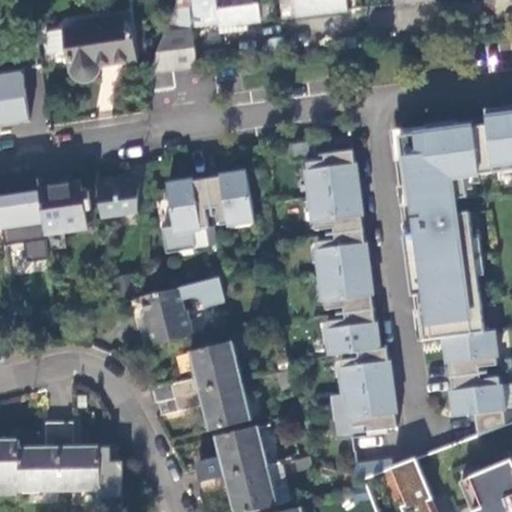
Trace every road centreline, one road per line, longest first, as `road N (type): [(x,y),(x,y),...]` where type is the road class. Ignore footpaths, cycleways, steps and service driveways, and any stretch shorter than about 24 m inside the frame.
road 1 (residential): [(380,99),(412,429)]
road 2 (residential): [(175,511),(115,379),(70,361),(0,376)]
road 3 (residential): [(380,99),(147,133)]
road 4 (residential): [(511,8),(291,35)]
road 5 (residential): [(0,157),(147,133)]
road 6 (residential): [(511,81),(380,99)]
